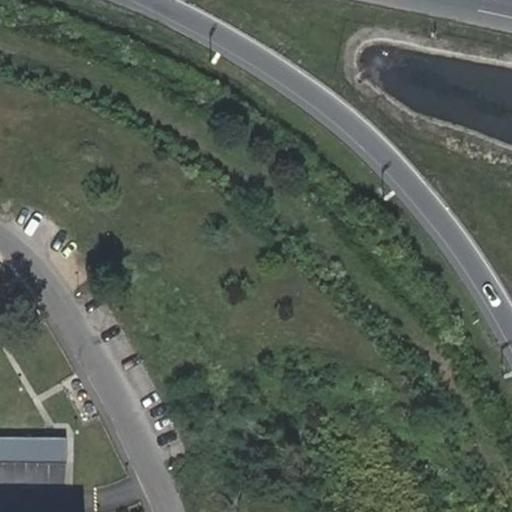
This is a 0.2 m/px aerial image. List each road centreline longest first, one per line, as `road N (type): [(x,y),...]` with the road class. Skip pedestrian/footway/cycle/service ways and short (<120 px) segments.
road 1 (motorway): [(152,0),(252,51),(373,142),(472,259),(511,331)]
road 2 (residential): [(170,511),(100,369),(30,263),(0,237)]
